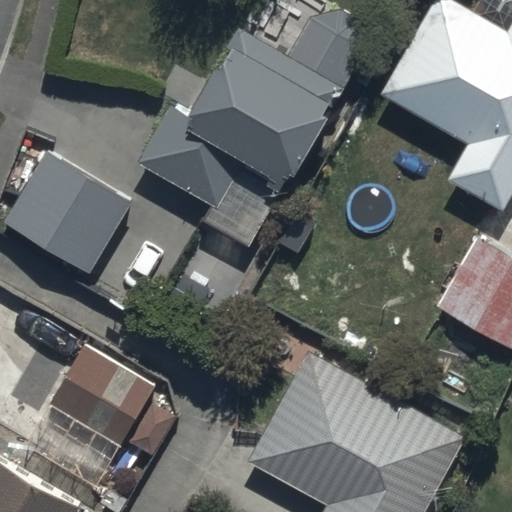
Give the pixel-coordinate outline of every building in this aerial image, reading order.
[(350,0),(312,0),(292,38),(231,6),(188,88),(171,79),(134,147),(223,195),(251,143),(299,169),(352,70),(346,67),(375,13),(350,0)] [(431,158),(500,195),(511,172),(511,6),(509,13),(483,0),(422,0),(380,79),(453,118),(431,158)] [(0,204),(0,207),(85,254),(127,178),(40,131),(0,204)] [(511,330),(511,241),(475,221),(433,298),(508,338),(511,330)] [(223,344),(270,261),(204,223),(156,306),(223,344)] [(83,333),(48,393),(118,433),(153,373),(83,333)] [(306,336),(246,447),(326,490),(313,511),(412,511),(462,419),(306,336)] [(0,511),(68,511),(80,492),(0,447),(0,511)]
